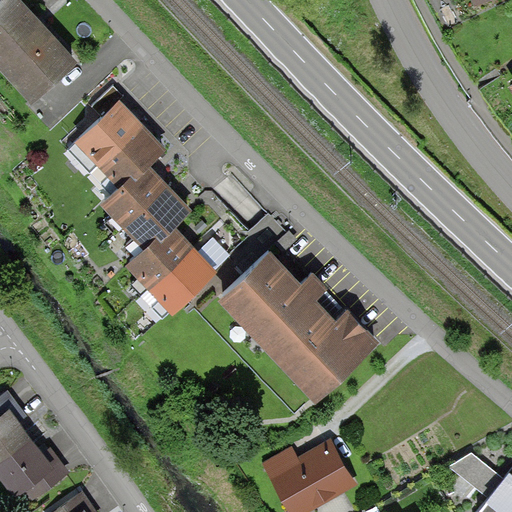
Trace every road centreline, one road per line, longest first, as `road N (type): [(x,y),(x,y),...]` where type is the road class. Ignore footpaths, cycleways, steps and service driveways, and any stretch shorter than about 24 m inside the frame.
road 1 (unclassified): [(511,402),(180,92),(97,0)]
road 2 (primary): [(247,0),(403,163),(511,262)]
road 3 (tertiary): [(511,183),(468,131),(391,0)]
road 4 (unclassified): [(141,511),(8,337)]
